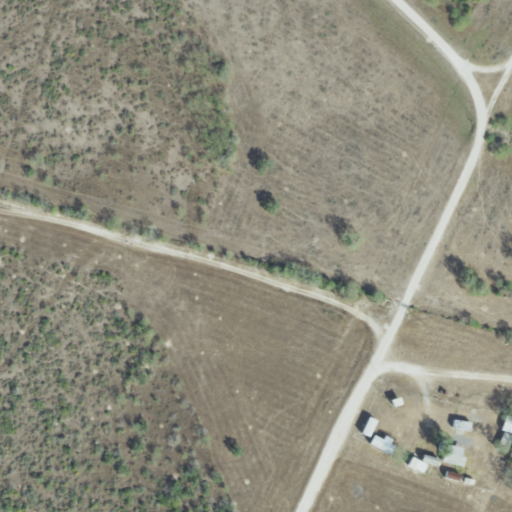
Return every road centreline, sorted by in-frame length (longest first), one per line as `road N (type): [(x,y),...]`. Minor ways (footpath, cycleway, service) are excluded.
road 1 (track): [(511,344),(0,198)]
road 2 (track): [(306,511),(372,374),(410,316),(511,66)]
road 3 (track): [(499,93),(406,0)]
